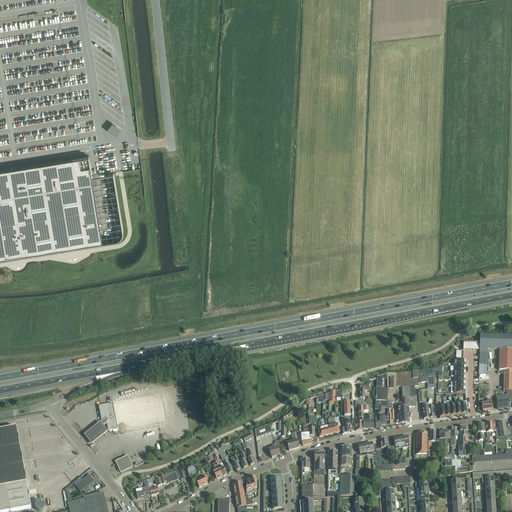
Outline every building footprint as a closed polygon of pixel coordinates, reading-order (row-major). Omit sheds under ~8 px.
[(0,258),(102,242),(92,176),(89,156),(0,169),(0,258)] [(479,353),(479,379),(487,379),(487,374),(485,374),(485,353),(487,353),(488,349),(500,349),(499,371),(504,371),(511,371),(511,335),(480,335),(480,343),(479,350),(479,353)] [(435,368),(397,373),(396,387),(418,387),(418,383),(427,383),(427,377),(435,377),(435,368)] [(511,371),(504,371),(503,391),(507,391),(511,390),(511,371)] [(377,376),(376,389),(376,393),(376,397),(375,407),(378,407),(383,407),(387,407),(387,401),(391,401),(391,404),(396,404),(396,387),(397,373),(387,373),(377,376)] [(435,377),(427,377),(427,383),(427,389),(435,388),(435,377)] [(365,391),(368,391),(369,391),(369,385),(368,385),(366,385),(360,385),(359,398),(365,398),(365,391)] [(396,421),(396,424),(399,423),(399,424),(410,423),(409,407),(416,407),(415,387),(402,388),(402,397),(404,396),(404,399),(403,399),(403,404),(401,404),(401,403),(398,404),(398,407),(400,406),(400,408),(398,408),(398,415),(397,415),(397,421),(396,421)] [(504,398),(496,399),(497,410),(509,408),(508,399),(511,397),(511,390),(507,391),(507,394),(503,395),(504,398)] [(480,404),(480,405),(480,406),(481,407),(482,407),(483,412),(492,410),(491,399),(487,400),(487,403),(482,403),(482,404),(480,404)] [(356,422),(356,431),(364,431),(363,429),(364,421),(364,414),(364,412),(363,412),(363,402),(361,402),(356,402),(356,408),(359,408),(359,418),(360,418),(361,418),(361,422),(356,422)] [(113,404),(100,406),(103,420),(107,419),(108,423),(110,431),(113,431),(118,430),(117,429),(113,404)] [(298,407),(288,415),(290,417),(299,409),(298,407)] [(383,407),(378,407),(379,414),(382,414),(382,418),(375,418),(375,423),(375,428),(386,427),(386,426),(386,418),(386,413),(383,414),(383,407)] [(364,421),(363,429),(373,429),(373,424),(373,414),(368,414),(368,416),(365,416),(365,421),(364,421)] [(107,431),(104,426),(109,422),(106,417),(100,422),(84,435),(91,444),(107,431)] [(330,418),(335,434),(340,432),(338,424),(335,424),(334,418),(332,418),(331,417),(330,418)] [(321,420),(320,420),(325,436),(330,435),(327,426),(325,427),(324,421),(322,421),(321,420)] [(341,421),(343,435),(351,434),(350,425),(351,425),(350,420),(341,421)] [(499,428),(496,429),(495,429),(495,431),(496,431),(496,438),(500,437),(499,433),(506,432),(507,439),(511,437),(511,435),(511,432),(510,432),(510,428),(506,429),(505,423),(498,424),(499,428)] [(486,432),(485,429),(484,424),(477,425),(479,441),(483,440),(482,433),(486,432)] [(272,433),(269,426),(269,425),(255,431),(256,439),(272,433)] [(0,511),(13,511),(31,509),(27,484),(17,433),(17,428),(0,430),(0,511)] [(460,428),(460,429),(460,437),(460,444),(460,447),(458,447),(458,457),(458,460),(461,460),(461,457),(465,457),(465,437),(467,437),(467,428),(460,428)] [(460,437),(460,429),(451,429),(451,441),(450,441),(450,447),(451,447),(456,447),(455,440),(455,437),(457,437),(460,437)] [(445,448),(445,431),(439,431),(439,440),(437,440),(437,444),(442,444),(441,448),(442,448),(442,453),(445,453),(445,448)] [(287,443),(288,446),(289,451),(299,449),(297,441),(298,441),(296,433),(292,434),(294,442),(287,443)] [(427,433),(416,434),(416,455),(427,455),(427,433)] [(250,434),(242,438),(244,442),(252,438),(250,434)] [(309,437),(309,434),(304,434),(302,434),(302,441),(302,442),(303,446),(312,444),(311,440),(310,440),(309,437)] [(401,438),(402,446),(406,445),(406,448),(409,447),(408,437),(401,438)] [(402,446),(401,438),(394,439),(395,445),(393,446),(393,452),(397,452),(396,449),(399,449),(399,447),(402,446)] [(272,447),(268,449),(270,454),(272,458),(280,455),(282,454),(282,446),(282,439),(275,442),(276,444),(272,446),(272,447)] [(390,455),(390,447),(389,447),(388,439),(380,440),(381,449),(386,448),(386,455),(390,455)] [(224,444),(217,447),(217,448),(219,452),(220,455),(223,461),(227,470),(229,475),(234,473),(232,468),(231,465),(229,466),(226,460),(227,459),(224,451),(227,450),(226,449),(225,445),(224,444)] [(376,461),(376,456),(376,455),(376,452),(376,450),(374,450),(372,444),(365,445),(367,452),(367,455),(372,456),(372,462),(373,462),(376,462),(376,461)] [(367,452),(365,445),(358,446),(360,454),(367,452)] [(352,447),(340,448),(340,466),(352,466),(352,447)] [(251,450),(248,451),(250,457),(247,458),(250,466),(255,464),(252,456),(253,456),(251,450)] [(337,451),(328,452),(328,470),(337,470),(337,451)] [(246,459),(244,454),(244,453),(241,454),(243,460),(240,461),(243,469),(248,467),(245,459),(246,459)] [(314,483),(314,486),(313,495),(322,496),(323,489),(324,489),(325,462),(325,453),(314,454),(315,462),(314,483)] [(119,470),(121,473),(133,467),(131,464),(128,456),(115,462),(119,470)] [(241,470),(239,465),(238,462),(239,462),(237,456),(233,457),(236,463),(233,464),(236,472),(241,470)] [(400,464),(400,470),(406,469),(405,467),(409,466),(409,458),(405,458),(405,463),(400,464)] [(301,459),(301,460),(302,474),(304,474),(304,469),(309,469),(309,459),(301,459)] [(218,462),(215,463),(222,478),(227,475),(225,471),(224,468),(221,469),(218,462)] [(215,463),(212,464),(216,471),(213,472),(215,475),(217,480),(222,478),(215,463)] [(183,469),(185,474),(188,473),(189,476),(196,473),(194,469),(194,468),(197,467),(196,465),(186,468),(185,469),(183,469)] [(474,466),(458,468),(458,474),(473,472),(474,468),(474,466)] [(146,489),(142,489),(144,498),(150,497),(149,492),(148,488),(148,486),(148,485),(149,485),(149,486),(151,496),(159,495),(157,488),(154,488),(152,482),(156,480),(156,481),(157,487),(178,480),(178,478),(177,478),(178,478),(181,477),(179,471),(179,470),(178,470),(175,471),(170,473),(168,473),(165,474),(164,475),(161,475),(160,476),(155,477),(147,480),(144,481),(144,482),(146,488),(146,489)] [(73,483),(76,486),(78,485),(83,491),(94,482),(89,475),(83,480),(81,477),(73,483)] [(354,481),(354,479),(354,476),(341,475),(340,496),(353,496),(354,481)] [(195,481),(199,488),(207,484),(206,481),(208,480),(206,476),(195,481)] [(243,483),(233,484),(233,485),(233,486),(236,501),(237,508),(237,511),(244,511),(245,506),(246,506),(243,488),(243,483)] [(314,486),(314,483),(312,483),(311,486),(302,486),(302,485),(302,486),(302,498),(313,498),(313,486),(314,486)] [(142,489),(136,491),(138,499),(144,498),(142,489)] [(108,511),(103,493),(84,497),(84,499),(68,503),(70,511),(108,511)] [(306,500),(306,502),(300,502),(300,511),(313,511),(313,500),(306,500)] [(218,501),(218,505),(217,511),(229,511),(229,501),(218,501)] [(45,506),(44,504),(43,503),(41,502),(40,502),(38,503),(37,504),(36,505),(35,506),(35,508),(36,510),(37,511),(38,511),(39,511),(41,511),(43,511),(44,510),(45,509),(45,507),(45,506)]
